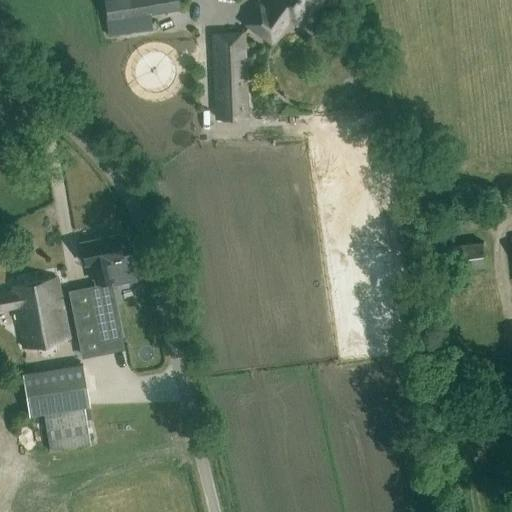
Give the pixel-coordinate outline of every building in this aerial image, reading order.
[(179,10),(177,0),(103,0),(101,0),(107,37),(149,31),(147,15),(179,10)] [(279,0),(269,14),(259,7),(248,24),(271,41),(283,24),(281,23),(286,15),(290,18),(295,22),(302,13),(300,6),(314,4),(333,1),(333,0),(279,0)] [(248,118),(243,33),(210,34),(214,120),(248,118)] [(122,257),(118,235),(81,243),(85,265),(94,263),(97,274),(95,275),(104,321),(116,319),(107,273),(109,273),(106,260),(122,257)] [(486,267),(483,242),(442,246),(445,271),(486,267)] [(69,338),(56,278),(12,287),(13,291),(0,293),(0,310),(16,308),(24,347),(69,338)] [(89,406),(82,365),(21,375),(28,417),(42,414),(49,451),(89,444),(82,408),(89,406)]
